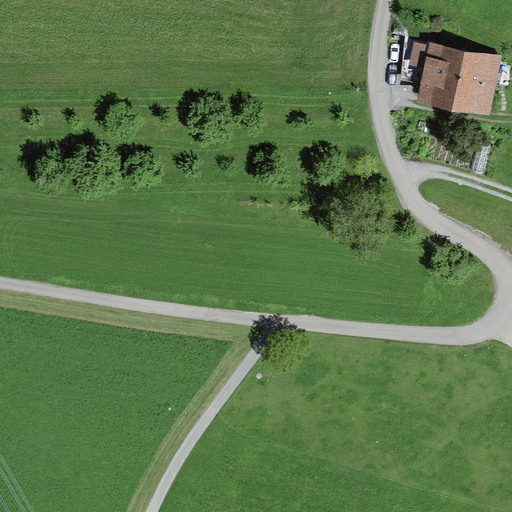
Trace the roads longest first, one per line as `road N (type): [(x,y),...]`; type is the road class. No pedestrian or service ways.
road 1 (track): [(386,0),(378,80),(389,145),(422,212),(497,258),(504,273),(495,319),(461,333),(393,330),(220,315),(0,280)]
road 2 (track): [(152,511),(205,421),(282,321)]
road 3 (track): [(511,116),(380,92)]
